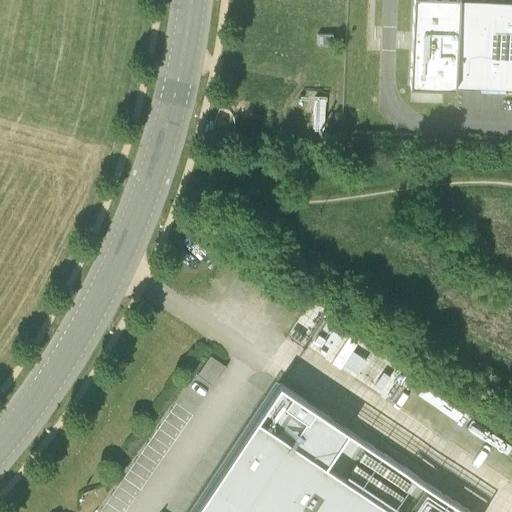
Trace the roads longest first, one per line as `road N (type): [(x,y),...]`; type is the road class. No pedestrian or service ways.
road 1 (tertiary): [(0,447),(119,265),(161,165),(195,0)]
road 2 (track): [(511,184),(317,201),(185,178)]
road 3 (unclassified): [(392,0),(389,91),(399,116),(511,130)]
